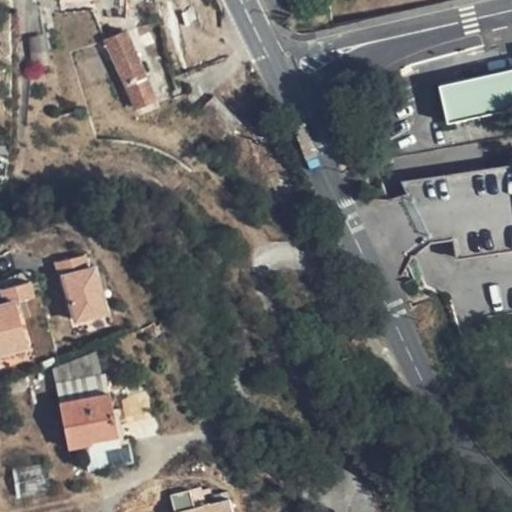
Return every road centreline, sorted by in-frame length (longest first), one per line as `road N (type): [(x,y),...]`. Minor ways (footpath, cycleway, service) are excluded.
road 1 (secondary): [(273,68),(421,378),(459,437),(511,485)]
road 2 (unknown): [(421,378),(382,360),(309,281),(290,275),(264,290),(275,349),(349,502)]
road 3 (unclassified): [(511,10),(273,68)]
